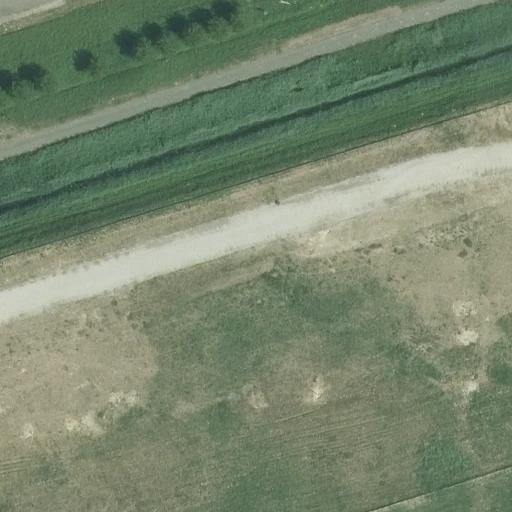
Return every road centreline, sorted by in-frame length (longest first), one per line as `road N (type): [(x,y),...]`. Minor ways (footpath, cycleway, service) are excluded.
road 1 (unknown): [(0,306),(428,171),(511,155)]
road 2 (unknown): [(0,318),(427,186),(511,169)]
road 3 (unclassified): [(0,150),(465,0)]
